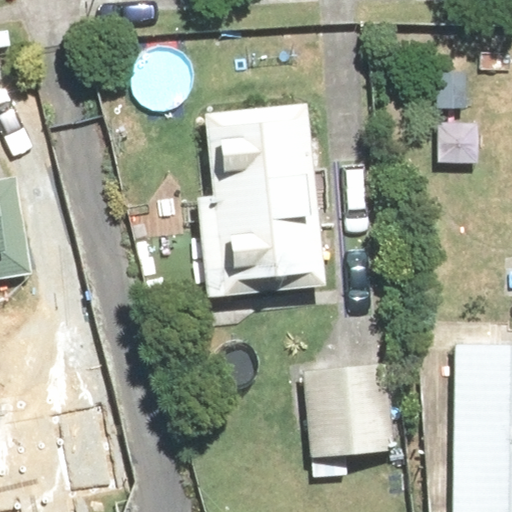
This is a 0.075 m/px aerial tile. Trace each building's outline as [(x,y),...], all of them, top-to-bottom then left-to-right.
[(325,291),(315,107),(186,114),(195,298),(325,291)] [(20,176),(0,179),(0,295),(37,289),(20,176)] [(511,511),(511,343),(453,343),(451,511),(511,511)] [(395,355),(304,358),(307,461),(398,458),(395,355)] [(0,396),(0,511),(25,507),(26,511),(80,511),(76,488),(119,480),(105,402),(51,412),(46,388),(0,396)]
